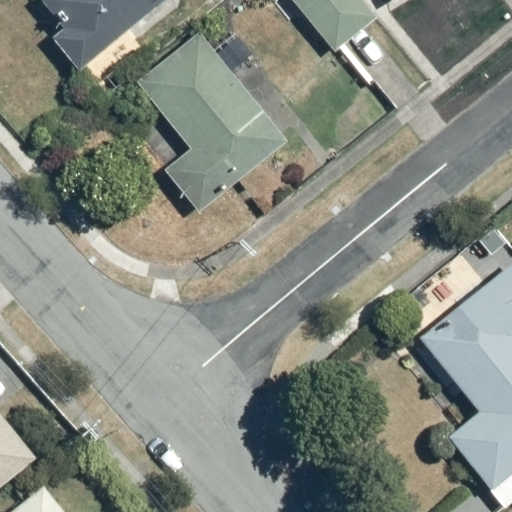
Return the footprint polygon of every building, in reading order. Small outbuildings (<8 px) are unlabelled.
[(36,0),(55,28),(44,36),(71,75),(145,25),(140,18),(166,0),(36,0)] [(359,0),(279,0),(327,59),(375,20),(359,0)] [(386,0),(394,11),(411,0),(386,0)] [(201,36),(138,88),(185,146),(165,162),(193,195),(276,127),(201,36)] [(430,318),(436,326),(415,341),(468,413),(426,444),(443,467),(458,456),(499,511),(504,511),(511,506),(511,262),(511,260),(430,318)] [(0,483),(33,459),(0,412),(0,483)] [(64,511),(41,480),(0,509),(0,511),(64,511)]
